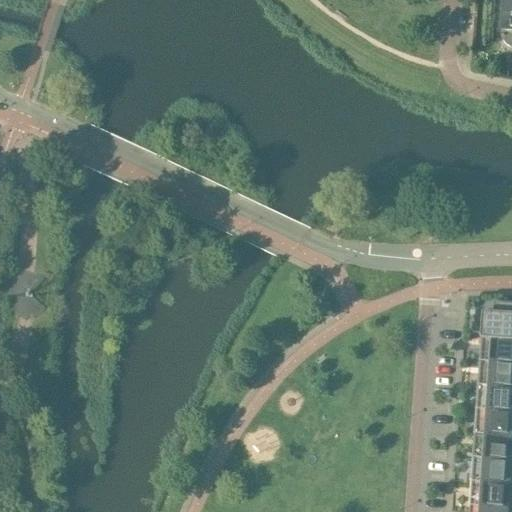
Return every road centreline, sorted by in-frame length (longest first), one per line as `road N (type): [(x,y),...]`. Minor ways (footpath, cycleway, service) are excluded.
road 1 (residential): [(411,511),(429,257)]
road 2 (residential): [(511,97),(449,77),(454,0)]
